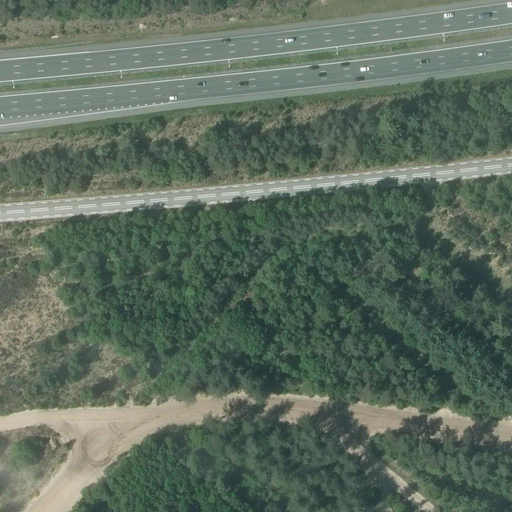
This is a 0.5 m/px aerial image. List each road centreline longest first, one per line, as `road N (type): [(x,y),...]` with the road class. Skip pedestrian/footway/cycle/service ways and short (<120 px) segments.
road 1 (motorway): [(511,13),(0,72)]
road 2 (motorway): [(0,107),(511,51)]
road 3 (track): [(0,427),(224,406),(357,411),(511,434)]
road 4 (track): [(45,511),(132,414)]
